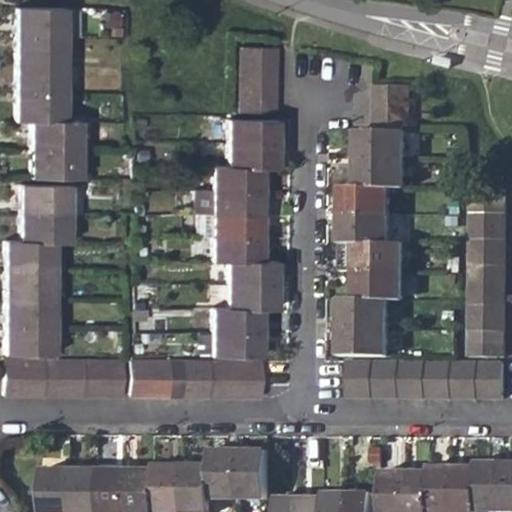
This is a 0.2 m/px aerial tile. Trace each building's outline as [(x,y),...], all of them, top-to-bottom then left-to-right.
[(13,35),(60,36),(61,9),(12,8),(13,35)] [(13,64),(61,64),(60,36),(13,35),(13,64)] [(239,48),(239,61),(273,61),(273,48),(239,48)] [(239,61),(238,75),(273,75),(273,61),(239,61)] [(13,92),(61,93),(61,64),(13,64),(13,92)] [(238,88),(273,88),(273,75),(238,75),(238,88)] [(374,99),(410,100),(410,87),(375,86),(374,99)] [(238,100),(273,100),(273,88),(238,88),(238,100)] [(27,120),(60,121),(61,93),(13,92),(13,120),(27,120)] [(374,112),(410,113),(410,100),(374,99),(374,112)] [(238,100),(238,114),(273,114),(273,100),(238,100)] [(374,125),(410,126),(410,113),(374,112),(374,125)] [(27,120),(27,149),(74,149),(74,121),(60,121),(27,120)] [(225,143),(273,143),(273,121),(238,121),(225,120),(225,143)] [(356,159),(405,159),(405,131),(374,131),(357,131),(356,159)] [(225,143),(225,167),(258,167),(273,167),(273,143),(225,143)] [(27,176),(75,177),(74,149),(27,149),(27,176)] [(356,159),(356,187),(390,188),(405,188),(405,159),(356,159)] [(210,167),(210,191),(258,191),(258,167),(225,167),(210,167)] [(16,213),(64,213),(65,185),(16,185),(16,213)] [(77,213),(77,186),(65,185),(64,213),(77,213)] [(390,216),(390,188),(356,187),(341,187),(341,215),(390,216)] [(470,200),(506,201),(506,188),(470,187),(470,200)] [(210,213),(258,214),(258,191),(210,191),(210,213)] [(506,201),(470,200),(470,214),(506,215),(506,201)] [(16,213),(16,241),(49,241),(65,242),(64,213),(16,213)] [(210,213),(210,237),(258,238),(258,214),(210,213)] [(470,225),(505,226),(506,215),(470,214),(470,225)] [(356,244),(390,244),(390,216),(341,215),(341,243),(356,244)] [(470,240),(505,240),(505,226),(470,225),(470,240)] [(225,261),(258,261),(258,238),(210,237),(209,261),(225,261)] [(470,240),(470,254),(505,254),(505,240),(470,240)] [(1,270),(49,270),(49,241),(16,241),(1,241),(1,270)] [(390,244),(356,244),(356,272),(404,272),(404,244),(390,244)] [(469,267),(505,267),(505,254),(470,254),(469,267)] [(225,261),(224,284),(272,285),(272,262),(258,261),(225,261)] [(469,267),(469,279),(505,279),(505,267),(469,267)] [(1,295),(49,296),(49,270),(1,270),(1,295)] [(356,272),(356,300),(389,300),(404,300),(404,272),(356,272)] [(469,279),(469,292),(504,293),(505,279),(469,279)] [(224,284),(224,308),(257,308),(272,308),(272,285),(224,284)] [(469,305),(504,305),(504,293),(469,292),(469,305)] [(1,324),(48,325),(49,296),(1,295),(1,324)] [(389,329),(389,300),(356,300),(340,300),(339,328),(389,329)] [(504,305),(469,305),(469,319),(504,320),(504,305)] [(209,330),(257,331),(257,308),(224,308),(209,307),(209,330)] [(469,331),(504,331),(504,320),(469,319),(469,331)] [(0,351),(48,352),(48,325),(1,324),(0,351)] [(347,356),(388,356),(388,355),(389,329),(339,328),(339,355),(347,356)] [(209,355),(210,355),(257,355),(257,331),(209,330),(209,355)] [(504,331),(469,331),(469,344),(504,344),(504,331)] [(469,357),(504,358),(504,344),(469,344),(469,357)] [(0,394),(13,395),(13,360),(0,360),(0,394)] [(13,395),(27,395),(27,360),(13,360),(13,395)] [(27,395),(40,395),(40,360),(27,360),(27,395)] [(40,395),(54,395),(54,360),(40,360),(40,395)] [(54,395),(68,395),(68,360),(54,360),(54,395)] [(68,395),(81,396),(81,360),(68,360),(68,395)] [(81,396),(95,395),(95,360),(81,360),(81,396)] [(95,395),(108,396),(108,360),(95,360),(95,395)] [(108,396),(119,396),(119,360),(108,360),(108,396)] [(126,396),(139,396),(139,360),(127,360),(126,396)] [(139,396),(153,396),(153,360),(139,360),(139,396)] [(153,396),(167,396),(167,360),(153,360),(153,396)] [(167,396),(181,396),(180,360),(167,360),(167,396)] [(181,396),(194,397),(193,361),(180,360),(181,396)] [(194,397),(207,396),(207,361),(193,361),(194,397)] [(207,396),(219,397),(218,361),(207,361),(207,396)] [(219,397),(232,397),(232,361),(218,361),(219,397)] [(232,397),(245,397),(244,361),(232,361),(232,397)] [(244,361),(245,397),(258,397),(258,362),(244,361)] [(347,362),(346,397),(359,397),(359,362),(347,362)] [(359,362),(359,397),(373,398),(373,362),(359,362)] [(373,362),(373,398),(386,398),(386,362),(373,362)] [(386,362),(386,398),(399,398),(398,363),(386,362)] [(398,363),(399,398),(412,398),(412,362),(398,363)] [(412,398),(425,398),(425,362),(412,362),(412,398)] [(425,362),(425,398),(438,398),(438,362),(425,362)] [(438,362),(438,398),(452,398),(452,362),(438,362)] [(452,398),(466,398),(466,363),(452,362),(452,398)] [(466,363),(466,398),(477,398),(478,363),(466,363)] [(477,398),(490,399),(490,363),(478,363),(477,398)] [(490,363),(490,399),(503,399),(504,363),(490,363)] [(211,465),(210,498),(239,498),(239,451),(211,451),(211,465)] [(239,451),(239,498),(266,498),(266,451),(239,451)] [(476,468),(476,511),(501,511),(501,463),(476,463),(476,468)] [(511,463),(501,463),(501,511),(511,511),(511,463)] [(155,471),(154,511),(181,511),(182,466),(155,465),(155,471)] [(182,466),(181,511),(210,511),(210,498),(211,465),(182,466)] [(429,472),(428,511),(452,511),(452,468),(429,468),(429,472)] [(476,511),(476,468),(452,468),(452,511),(476,511)] [(42,511),(70,511),(70,470),(43,470),(42,511)] [(70,511),(98,511),(98,471),(70,470),(70,511)] [(98,511),(125,511),(126,471),(98,471),(98,511)] [(125,511),(154,511),(155,471),(126,471),(125,511)] [(382,511),(406,511),(406,472),(383,472),(382,511)] [(428,511),(429,472),(406,472),(406,511),(428,511)] [(325,499),(324,511),(349,511),(349,494),(325,494),(325,499)] [(349,494),(349,511),(372,511),(372,494),(349,494)] [(278,499),(278,511),(301,511),(302,499),(278,499)] [(324,511),(325,499),(302,499),(301,511),(324,511)]
